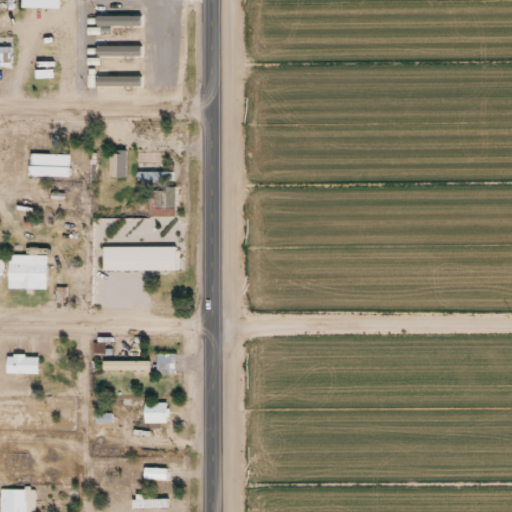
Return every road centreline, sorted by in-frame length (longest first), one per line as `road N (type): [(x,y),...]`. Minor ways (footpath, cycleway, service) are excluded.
road 1 (tertiary): [(210,511),(209,0)]
road 2 (residential): [(210,324),(511,322)]
road 3 (residential): [(210,324),(0,321)]
road 4 (residential): [(0,109),(209,107)]
